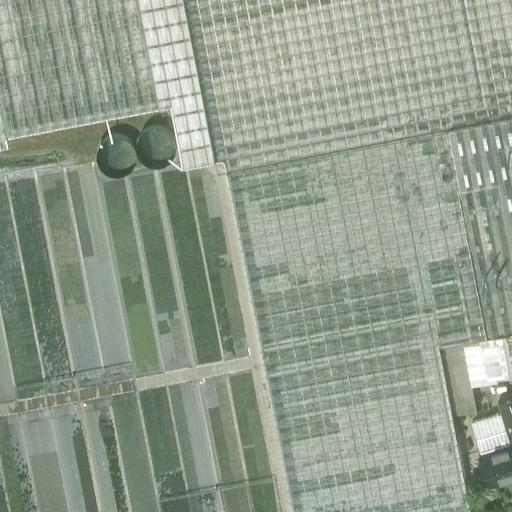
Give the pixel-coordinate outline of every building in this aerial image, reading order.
[(185,0),(0,0),(0,93),(8,133),(171,102),(183,164),(216,158),(185,0)] [(226,161),(511,102),(511,0),(185,0),(216,158),(225,157),(226,161)] [(0,144),(9,142),(8,133),(0,93),(0,144)] [(511,102),(226,161),(294,511),(471,511),(452,413),(477,410),(472,383),(498,378),(497,375),(511,372),(511,102)] [(176,148),(172,133),(158,126),(143,131),(135,145),(140,160),(154,167),(169,162),(176,148)] [(135,157),(131,142),(117,135),(102,140),(94,154),(99,169),(113,176),(128,171),(135,157)] [(502,412),(506,423),(508,423),(507,421),(511,419),(511,395),(499,399),(502,412)] [(481,448),(482,452),(511,442),(511,436),(508,423),(506,423),(502,412),(473,421),(481,447),(481,448)] [(511,419),(507,421),(508,423),(511,436),(511,442),(482,452),(491,481),(511,474),(511,419)]
